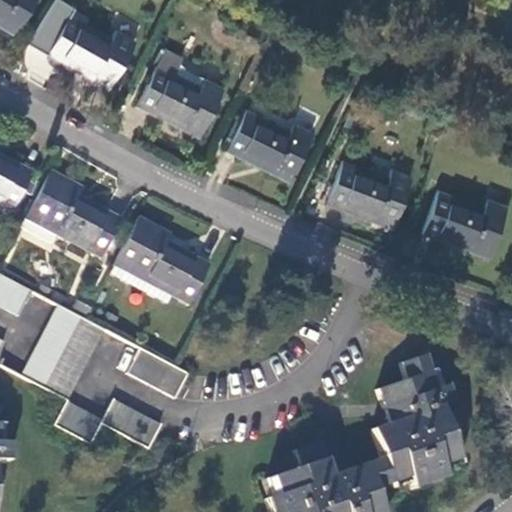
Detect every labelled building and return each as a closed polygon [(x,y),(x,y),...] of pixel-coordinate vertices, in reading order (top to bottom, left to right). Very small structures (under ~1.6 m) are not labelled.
[(0,0),(0,32),(9,38),(31,0),(0,0)] [(44,57),(106,90),(132,42),(115,32),(110,40),(68,16),(44,57)] [(195,139),(220,89),(202,80),(198,87),(173,74),(178,63),(159,55),(133,109),(195,139)] [(222,154),(284,184),(309,133),(291,124),(287,133),(244,111),(222,154)] [(0,207),(9,212),(30,171),(0,155),(0,207)] [(324,204),(389,230),(409,176),(390,169),(386,178),(340,161),(324,204)] [(79,185),(49,170),(16,231),(48,247),(54,236),(97,258),(119,217),(75,193),(79,185)] [(420,235),(484,262),(505,208),(485,200),(482,209),(438,191),(420,235)] [(168,232),(137,215),(106,276),(165,306),(170,296),(186,305),(208,262),(164,240),(168,232)] [(0,278),(0,309),(16,317),(28,293),(0,278)] [(83,322),(90,308),(76,302),(69,315),(77,319),(83,322)] [(77,319),(69,315),(56,308),(19,378),(42,390),(77,319)] [(102,332),(83,322),(77,319),(42,390),(65,403),(102,332)] [(185,377),(138,352),(126,376),(173,401),(185,377)] [(377,511),(371,491),(387,486),(389,491),(407,485),(410,491),(442,480),(439,472),(457,466),(438,409),(452,404),(447,386),(439,388),(433,371),(427,372),(423,358),(397,366),(403,383),(375,392),(386,426),(369,432),(378,461),(328,478),(317,444),(290,453),(295,469),(263,481),(269,498),(262,501),(266,511),(377,511)] [(146,452),(159,427),(112,402),(102,422),(65,403),(52,429),(87,448),(99,426),(146,452)]
